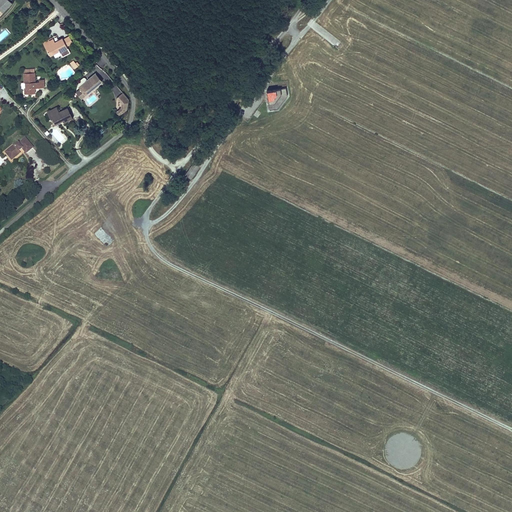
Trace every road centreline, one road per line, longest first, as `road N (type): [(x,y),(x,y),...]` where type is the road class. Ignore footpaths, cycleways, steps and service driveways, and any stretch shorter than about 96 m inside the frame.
road 1 (track): [(315,8),(155,114)]
road 2 (residential): [(52,0),(133,93),(131,119)]
